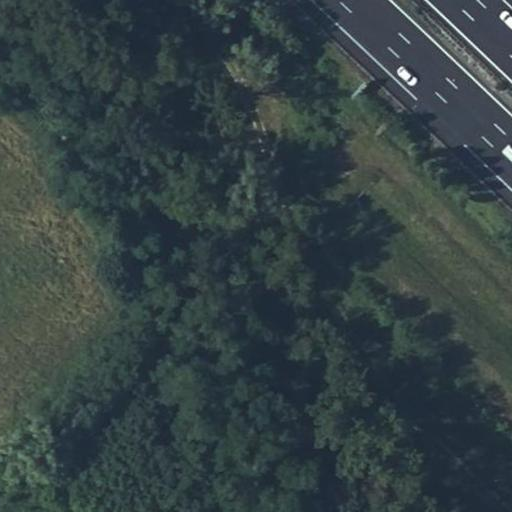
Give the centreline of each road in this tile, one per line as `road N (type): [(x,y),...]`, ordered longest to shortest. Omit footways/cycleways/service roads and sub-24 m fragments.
road 1 (track): [(511,509),(383,384),(354,311),(328,287),(265,95),(170,0)]
road 2 (motorway): [(354,0),(511,152)]
